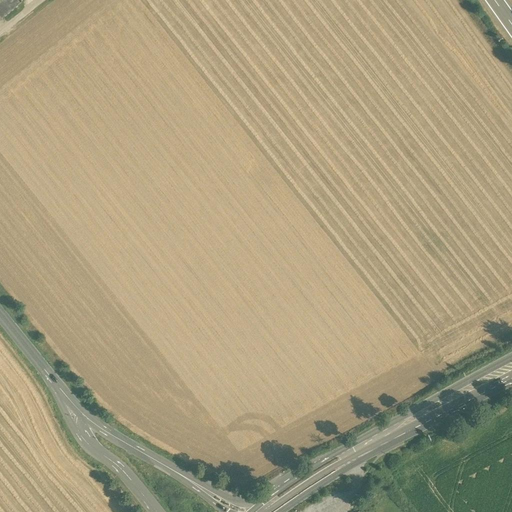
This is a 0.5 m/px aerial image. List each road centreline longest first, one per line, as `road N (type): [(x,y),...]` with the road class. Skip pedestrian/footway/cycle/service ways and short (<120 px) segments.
road 1 (primary): [(511,360),(322,461),(264,501)]
road 2 (primary): [(274,511),(338,468),(511,378)]
road 3 (tertiary): [(72,405),(80,436),(155,511)]
